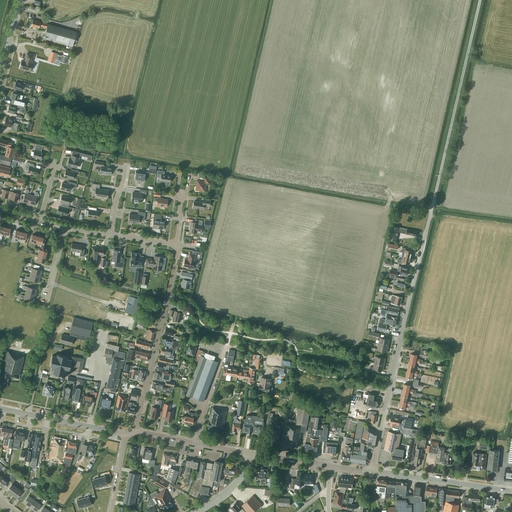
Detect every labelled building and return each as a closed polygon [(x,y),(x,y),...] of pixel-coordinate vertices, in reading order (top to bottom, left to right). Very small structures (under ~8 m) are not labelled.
[(73,46),(77,31),(48,24),(46,23),(40,22),(33,20),(31,26),(38,28),(39,26),(45,27),(47,28),(44,38),(73,46)] [(50,52),(47,62),(54,63),(55,59),(56,53),(50,52)] [(28,71),(30,71),(32,63),(34,55),(27,53),(25,61),(22,60),(19,68),(24,70),(24,71),(27,71),(28,71)] [(68,57),(62,55),(60,61),(60,62),(66,64),(68,57)] [(23,82),(23,84),(16,82),(14,88),(21,91),(22,87),(33,90),(35,85),(23,82)] [(23,96),(19,95),(13,93),(11,98),(13,99),(13,100),(12,104),(23,107),(25,101),(22,100),(23,96)] [(15,110),(20,111),(20,112),(24,113),(26,108),(15,105),(14,107),(9,105),(7,112),(14,114),(15,110)] [(4,125),(11,127),(11,125),(17,127),(18,124),(14,123),(15,121),(14,119),(9,118),(9,119),(5,119),(4,125)] [(7,141),(0,138),(0,145),(6,147),(6,145),(8,146),(5,156),(0,154),(0,162),(10,166),(14,148),(12,148),(13,143),(7,141)] [(41,149),(37,148),(35,148),(32,157),(41,159),(42,153),(40,152),(41,149)] [(77,168),(79,157),(71,155),(70,159),(69,159),(67,165),(77,168)] [(111,175),(112,167),(103,166),(104,163),(96,161),(96,165),(101,166),(100,174),(111,175)] [(36,175),(38,169),(35,168),(33,164),(26,162),(25,168),(28,169),(27,172),(36,175)] [(0,174),(8,177),(10,168),(0,165),(0,174)] [(72,179),(74,174),(78,175),(79,171),(71,169),(70,172),(66,170),(64,177),(72,179)] [(170,182),(171,176),(164,175),(164,171),(157,170),(156,177),(161,178),(160,181),(170,182)] [(144,182),(145,172),(136,171),(134,180),(137,181),(137,183),(141,183),(141,181),(144,182)] [(210,185),(211,179),(205,178),(204,182),(197,181),(196,187),(196,186),(195,191),(199,191),(205,191),(206,185),(210,185)] [(69,191),(70,187),(76,188),(77,184),(68,181),(67,184),(62,183),(60,189),(69,191)] [(107,199),(108,190),(99,189),(99,185),(92,184),(92,188),(96,188),(94,198),(101,199),(101,198),(107,199)] [(9,199),(11,192),(9,191),(3,189),(1,197),(7,199),(9,199)] [(28,204),(31,195),(28,194),(29,190),(26,189),(25,193),(22,203),(28,204)] [(131,200),(142,202),(142,196),(146,196),(147,191),(140,190),(139,193),(133,192),(131,200)] [(17,201),(19,194),(13,192),(11,192),(9,199),(11,200),(17,201)] [(37,196),(38,193),(35,192),(34,196),(31,195),(28,204),(34,206),(37,196)] [(69,204),(71,198),(62,196),(60,201),(62,202),(61,205),(68,207),(69,204)] [(166,207),(167,199),(161,199),(162,198),(158,197),(157,198),(154,198),(153,201),(157,201),(156,206),(160,207),(160,206),(166,207)] [(209,206),(210,200),(204,199),(203,202),(194,201),(193,208),(203,209),(203,205),(209,206)] [(68,207),(61,205),(60,207),(59,207),(57,213),(66,215),(67,212),(69,213),(71,207),(68,207)] [(97,217),(98,211),(96,211),(96,208),(89,207),(88,210),(88,211),(85,210),(85,215),(88,216),(87,216),(97,217)] [(144,221),(145,212),(138,211),(138,215),(130,214),(128,224),(129,222),(139,223),(139,220),(144,221)] [(163,229),(164,221),(161,220),(162,215),(154,214),(153,220),(154,220),(152,227),(163,229)] [(202,226),(202,221),(195,220),(194,223),(191,222),(189,232),(196,233),(197,231),(201,231),(202,226)] [(416,236),(417,231),(392,226),(389,240),(396,241),(398,232),(416,236)] [(19,239),(22,230),(20,230),(19,231),(16,230),(13,241),(15,242),(16,238),(19,239)] [(36,244),(38,235),(36,234),(36,235),(32,234),(30,242),(36,244)] [(42,243),(43,239),(44,236),(38,235),(36,244),(41,245),(42,245),(42,243)] [(83,256),(85,249),(81,249),(82,245),(72,243),(71,251),(80,252),(80,256),(83,256)] [(102,255),(103,248),(94,247),(93,254),(94,254),(93,259),(97,259),(98,254),(102,255)] [(402,255),(402,256),(411,258),(412,251),(406,250),(406,248),(403,248),(402,251),(403,252),(402,255)] [(48,252),(46,251),(40,249),(38,255),(47,258),(48,252)] [(123,267),(124,260),(120,260),(121,251),(114,250),(112,261),(115,261),(114,266),(123,267)] [(141,268),(143,256),(139,256),(139,254),(132,253),(130,266),(141,268)] [(191,270),(192,268),(194,262),(194,261),(195,255),(189,253),(188,258),(190,258),(189,260),(184,259),(183,266),(187,267),(187,269),(191,270)] [(162,265),(163,262),(162,262),(162,257),(155,256),(154,260),(153,260),(153,259),(146,258),(145,266),(153,267),(153,269),(153,270),(154,270),(154,271),(155,272),(157,273),(158,273),(158,272),(159,272),(160,271),(160,270),(161,270),(161,265),(162,265)] [(409,264),(411,258),(402,256),(401,259),(398,259),(397,262),(402,264),(403,262),(409,264)] [(409,268),(401,267),(399,266),(397,271),(390,270),(389,274),(397,276),(398,273),(407,275),(409,268)] [(40,277),(42,271),(32,268),(28,267),(28,270),(31,271),(30,274),(40,277)] [(191,279),(192,275),(181,272),(180,277),(185,278),(184,280),(183,279),(181,287),(190,289),(191,284),(189,284),(190,281),(190,279),(191,279)] [(39,283),(40,277),(30,274),(29,277),(26,276),(25,279),(29,280),(39,283)] [(404,287),(405,283),(403,282),(404,279),(397,277),(396,280),(394,280),(393,284),(397,285),(396,285),(404,287)] [(381,281),(379,287),(386,289),(388,283),(381,281)] [(27,287),(25,286),(23,286),(22,288),(26,289),(25,293),(35,295),(37,289),(27,287)] [(34,301),(35,295),(25,293),(24,296),(21,295),(20,297),(24,298),(24,299),(34,301)] [(400,305),(402,297),(396,296),(393,295),(391,303),(395,304),(394,304),(400,305)] [(137,306),(139,299),(129,296),(126,303),(132,305),(137,306)] [(106,319),(108,310),(84,304),(82,313),(106,319)] [(129,314),(136,316),(139,307),(137,306),(132,305),(129,314)] [(186,314),(188,307),(179,305),(177,311),(178,311),(177,312),(176,311),(170,310),(168,315),(174,316),(173,320),(180,322),(182,313),(186,314)] [(398,315),(399,309),(387,306),(386,310),(381,309),(380,314),(387,315),(387,313),(398,315)] [(397,318),(392,317),(386,316),(386,320),(381,319),(380,320),(379,323),(377,329),(385,331),(387,325),(387,323),(390,324),(390,325),(395,326),(397,318)] [(89,337),(93,322),(74,317),(70,332),(69,336),(62,334),(60,342),(71,345),(73,337),(86,341),(87,336),(89,337)] [(170,328),(170,329),(166,328),(166,327),(164,333),(173,335),(173,334),(175,334),(176,330),(170,328)] [(35,332),(27,329),(25,335),(34,338),(35,332)] [(152,341),(155,331),(150,330),(148,329),(148,330),(146,330),(145,334),(147,334),(146,339),(148,340),(152,341)] [(178,342),(175,341),(163,338),(162,344),(169,346),(168,349),(177,351),(177,347),(178,342)] [(388,346),(390,340),(380,338),(378,344),(388,346)] [(150,348),(151,344),(142,342),(142,341),(136,339),(135,345),(144,347),(144,348),(148,349),(149,348),(150,348)] [(125,353),(118,351),(119,346),(106,343),(105,348),(104,356),(107,357),(106,361),(108,363),(112,364),(106,387),(114,388),(117,389),(119,379),(118,379),(121,367),(122,368),(125,358),(124,358),(125,353)] [(387,352),(388,346),(378,344),(377,349),(374,348),(374,350),(377,351),(377,350),(387,352)] [(186,353),(194,355),(196,347),(189,346),(188,351),(187,350),(186,353)] [(173,359),(174,356),(172,355),(174,350),(166,349),(161,348),(160,352),(164,353),(164,354),(169,356),(168,358),(173,359)] [(147,361),(149,354),(129,349),(127,358),(134,360),(135,357),(140,358),(140,359),(147,361)] [(201,355),(204,356),(205,353),(204,351),(202,351),(198,349),(193,363),(197,365),(201,355)] [(19,379),(24,356),(7,351),(0,376),(2,376),(0,384),(0,385),(6,387),(9,376),(19,379)] [(80,372),(83,359),(69,356),(69,357),(57,354),(56,356),(52,355),(50,366),(52,367),(51,370),(53,370),(53,373),(55,373),(55,375),(56,376),(60,377),(60,378),(64,378),(64,375),(64,372),(66,373),(67,370),(69,370),(71,362),(74,362),(72,370),(80,372)] [(218,362),(204,356),(201,355),(197,365),(186,395),(203,401),(218,362)] [(384,365),(386,358),(376,356),(374,363),(384,365)] [(168,370),(169,367),(171,368),(172,366),(157,362),(156,368),(163,369),(162,373),(170,375),(171,371),(168,370)] [(383,371),(384,365),(374,363),(373,367),(370,367),(370,369),(373,370),(373,369),(383,371)] [(414,371),(415,366),(408,365),(407,371),(417,373),(418,372),(414,371)] [(232,370),(232,368),(224,366),(223,376),(221,376),(221,379),(226,380),(227,375),(231,376),(232,370)] [(277,377),(278,374),(283,375),(285,369),(274,367),(273,370),(272,376),(277,377)] [(243,378),(244,370),(232,368),(232,370),(231,376),(243,378)] [(244,370),(243,378),(248,378),(248,382),(253,383),(255,369),(250,368),(249,371),(244,370)] [(171,376),(164,374),(155,372),(154,378),(156,378),(155,380),(162,381),(162,380),(166,381),(166,380),(168,381),(168,380),(170,381),(171,376)] [(144,376),(131,373),(128,373),(127,377),(130,377),(136,379),(136,380),(138,380),(138,381),(142,382),(144,376)] [(272,392),(273,387),(270,387),(271,379),(261,377),(259,390),(269,392),(272,392)] [(54,386),(55,382),(52,382),(51,385),(45,384),(43,394),(52,396),(54,386)] [(172,392),(173,387),(163,384),(153,382),(151,388),(156,389),(156,390),(161,391),(162,388),(167,390),(167,391),(172,392)] [(63,398),(69,399),(71,387),(64,386),(63,390),(64,391),(63,398)] [(78,401),(80,393),(81,388),(75,387),(72,400),(78,401)] [(130,395),(130,396),(136,397),(138,390),(132,389),(130,395)] [(93,397),(94,390),(90,390),(89,394),(86,394),(86,395),(84,395),(82,402),(91,404),(93,397)] [(110,408),(113,394),(109,393),(108,398),(101,396),(99,406),(110,408)] [(127,405),(129,397),(125,396),(118,394),(116,403),(117,403),(115,409),(125,412),(126,405),(127,405)] [(407,401),(408,397),(402,395),(400,401),(410,404),(410,403),(411,402),(407,401)] [(377,407),(379,400),(371,398),(371,401),(367,400),(366,405),(377,407)] [(135,414),(136,408),(136,405),(134,404),(134,403),(129,402),(127,412),(135,414)] [(245,403),(239,402),(236,414),(243,415),(245,403)] [(170,405),(164,404),(162,415),(165,416),(165,420),(171,421),(173,412),(169,411),(170,405)] [(285,440),(289,441),(289,447),(299,448),(300,443),(298,443),(298,441),(300,441),(301,431),(306,432),(307,424),(308,424),(310,406),(299,404),(297,423),(296,423),(296,425),(287,424),(285,440)] [(157,418),(159,408),(152,407),(150,417),(157,418)] [(223,428),(227,410),(212,407),(210,418),(210,419),(210,422),(209,422),(207,429),(217,431),(218,427),(223,428)] [(363,422),(365,411),(357,410),(355,420),(358,420),(363,422)] [(192,424),(193,418),(193,417),(194,413),(189,412),(188,416),(185,416),(183,422),(192,424)] [(276,417),(273,417),(273,413),(270,413),(267,429),(271,429),(270,438),(274,438),(274,440),(279,440),(281,426),(278,425),(278,423),(276,422),(276,417)] [(263,422),(264,417),(258,416),(253,415),(253,416),(247,415),(246,420),(255,421),(253,433),(257,433),(257,434),(262,435),(263,426),(264,422),(263,422)] [(319,429),(318,429),(320,417),(311,416),(310,421),(308,433),(309,433),(306,439),(306,442),(305,450),(317,452),(318,446),(320,446),(320,441),(321,436),(319,436),(319,434),(323,435),(324,430),(319,429)] [(411,435),(417,436),(420,420),(414,419),(414,418),(406,416),(405,419),(391,416),(389,425),(395,426),(400,427),(399,432),(408,434),(411,435)] [(241,424),(241,421),(238,420),(238,419),(234,418),(234,420),(233,423),(232,430),(237,431),(237,430),(239,431),(239,429),(240,429),(241,424)] [(364,422),(363,422),(358,420),(355,438),(361,439),(364,422)] [(252,433),(253,423),(248,422),(245,421),(244,423),(243,432),(247,432),(252,433)] [(375,444),(377,433),(369,428),(364,427),(362,438),(367,439),(371,440),(370,443),(375,444)] [(12,448),(13,439),(9,439),(10,438),(11,438),(11,435),(12,430),(6,428),(5,437),(3,447),(7,448),(8,447),(12,448)] [(25,441),(26,433),(16,430),(15,436),(14,439),(25,441)] [(400,450),(398,450),(398,449),(401,434),(388,431),(384,449),(393,451),(392,453),(393,453),(391,459),(398,460),(399,454),(400,450)] [(352,446),(353,438),(354,433),(351,432),(350,437),(346,437),(345,444),(343,452),(342,452),(341,459),(350,461),(353,446),(352,446)] [(39,452),(42,436),(36,435),(33,448),(34,449),(32,458),(37,459),(38,452),(39,452)] [(417,436),(411,435),(410,438),(410,439),(409,442),(414,443),(418,443),(420,441),(420,437),(417,436)] [(420,437),(420,441),(418,443),(417,448),(414,465),(419,466),(422,449),(422,448),(425,448),(426,442),(427,438),(420,437)] [(63,451),(65,440),(54,438),(52,449),(51,449),(49,458),(53,459),(62,461),(64,451),(63,451)] [(374,448),(375,444),(370,443),(371,440),(367,439),(367,440),(362,439),(361,447),(360,450),(367,451),(368,447),(374,448)] [(489,441),(480,440),(479,449),(489,450),(489,441)] [(75,455),(76,449),(78,443),(69,441),(68,447),(67,450),(66,450),(65,453),(66,453),(65,457),(61,474),(65,474),(67,468),(68,467),(69,466),(70,465),(71,462),(72,455),(75,455)] [(326,453),(331,454),(336,455),(338,443),(327,442),(324,441),(323,452),(326,453)] [(431,441),(431,445),(427,445),(426,452),(438,454),(437,462),(444,464),(446,457),(445,457),(445,454),(444,453),(444,452),(445,447),(438,446),(438,443),(431,441)] [(412,454),(414,443),(409,442),(409,445),(408,445),(407,448),(406,452),(406,457),(407,457),(406,461),(411,462),(412,458),(413,454),(412,454)] [(94,455),(95,447),(84,444),(82,454),(86,455),(85,457),(90,459),(91,455),(94,455)] [(137,457),(139,447),(131,445),(129,455),(137,457)] [(360,450),(361,447),(353,445),(353,446),(350,461),(365,463),(367,451),(360,450)] [(153,467),(155,461),(152,460),(154,450),(144,448),(142,458),(149,459),(148,466),(153,467)] [(497,469),(499,451),(490,450),(489,450),(487,450),(487,452),(489,452),(487,468),(497,469)] [(485,469),(487,454),(473,452),(471,468),(485,469)] [(175,465),(177,456),(163,453),(161,465),(168,466),(168,463),(175,465)] [(197,469),(199,461),(191,459),(190,465),(191,465),(190,468),(197,469)] [(212,487),(213,480),(215,481),(214,486),(218,486),(222,463),(214,461),(214,464),(201,461),(198,474),(195,473),(194,479),(196,479),(189,494),(196,498),(199,493),(209,494),(210,486),(212,487)] [(511,463),(511,470),(504,469),(504,475),(503,481),(511,481),(511,463)] [(230,473),(231,467),(223,465),(222,474),(228,475),(228,472),(230,473)] [(235,474),(236,468),(231,467),(230,473),(228,472),(228,475),(233,476),(234,474),(235,474),(235,473),(235,474)] [(166,478),(175,481),(178,471),(170,468),(166,478)] [(267,479),(268,469),(257,469),(256,478),(261,478),(261,482),(266,483),(267,479)] [(305,474),(305,471),(298,471),(297,484),(304,485),(304,483),(313,484),(314,475),(305,474)] [(129,473),(127,480),(138,482),(140,474),(129,473)] [(105,476),(99,478),(101,486),(107,485),(105,476)] [(194,479),(191,477),(188,476),(185,481),(188,483),(191,484),(194,479)] [(346,486),(346,487),(352,487),(353,478),(340,477),(339,486),(341,486),(346,486)] [(99,478),(93,479),(95,488),(101,486),(99,478)] [(157,478),(154,483),(165,489),(168,484),(157,478)] [(127,480),(126,487),(137,489),(138,482),(127,480)] [(396,493),(397,482),(387,480),(386,485),(386,486),(385,491),(390,492),(396,493)] [(399,495),(402,495),(405,495),(405,494),(406,494),(406,489),(407,483),(397,482),(396,493),(399,493),(399,495)] [(19,495),(22,497),(29,486),(26,483),(24,486),(25,487),(22,491),(17,487),(12,494),(17,498),(19,495)] [(12,494),(17,487),(12,484),(6,490),(12,494)] [(385,491),(386,486),(376,484),(375,492),(382,493),(381,498),(385,498),(385,491)] [(421,501),(421,496),(423,485),(415,484),(413,495),(412,495),(411,511),(425,511),(425,501),(421,501)] [(345,493),(346,487),(346,486),(341,486),(340,492),(336,491),(333,503),(341,505),(341,508),(346,509),(347,504),(348,499),(343,498),(344,493),(345,493)] [(437,494),(438,488),(426,486),(426,495),(433,497),(436,497),(437,494)] [(126,487),(125,495),(135,497),(137,489),(126,487)] [(459,498),(460,491),(447,489),(446,499),(442,511),(457,511),(459,504),(453,503),(454,497),(459,498)] [(163,510),(172,505),(169,500),(170,499),(165,490),(157,494),(158,495),(154,497),(160,508),(161,507),(163,510)] [(479,501),(480,494),(469,493),(469,500),(467,500),(467,497),(464,497),(464,503),(472,504),(472,501),(479,501)] [(496,499),(496,496),(486,494),(485,501),(484,508),(486,508),(486,507),(490,508),(491,504),(495,505),(495,502),(498,503),(498,499),(496,499)] [(125,495),(123,502),(134,504),(135,497),(125,495)] [(253,511),(262,505),(253,495),(241,506),(247,511),(253,511)] [(402,495),(402,499),(396,499),(396,511),(411,511),(412,495),(405,495),(402,495)] [(29,507),(34,500),(28,496),(23,503),(29,507)] [(89,497),(83,498),(85,507),(91,505),(89,497)] [(355,505),(352,504),(352,502),(353,502),(353,498),(350,497),(349,501),(348,501),(348,504),(347,504),(346,509),(354,510),(355,505)] [(83,498),(77,500),(79,508),(85,507),(83,498)] [(36,511),(41,505),(34,500),(29,507),(36,511)] [(240,511),(243,511),(244,511),(242,508),(240,506),(239,506),(236,502),(231,507),(234,511),(237,511),(239,511),(240,511)]
